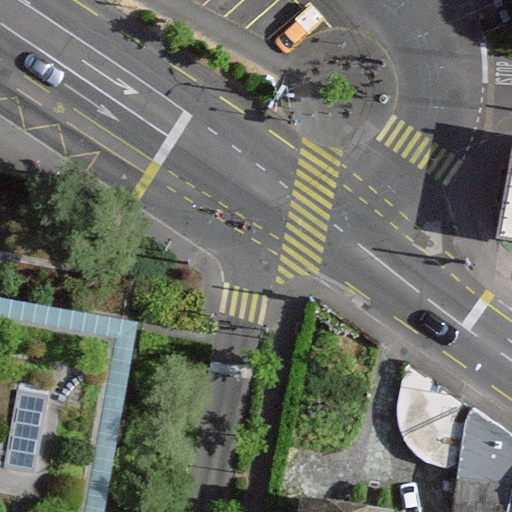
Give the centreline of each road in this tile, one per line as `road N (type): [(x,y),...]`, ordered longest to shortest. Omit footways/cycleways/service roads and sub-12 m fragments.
road 1 (secondary): [(0,19),(273,201)]
road 2 (residential): [(218,511),(273,201)]
road 3 (residential): [(356,256),(420,146),(438,71)]
road 4 (secondary): [(356,256),(511,364)]
